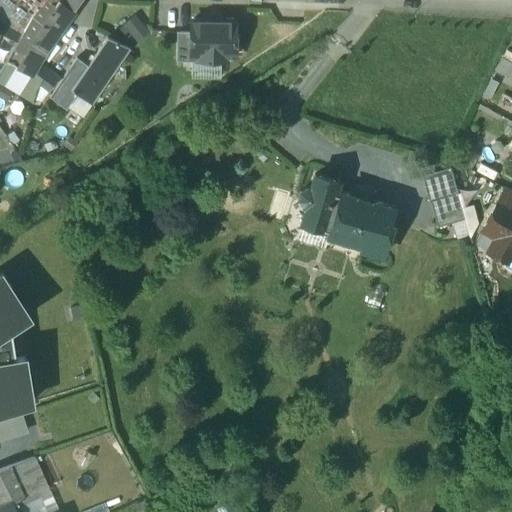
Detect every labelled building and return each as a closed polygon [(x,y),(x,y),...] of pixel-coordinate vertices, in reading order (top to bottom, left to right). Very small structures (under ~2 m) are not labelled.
[(18,5),(12,0),(0,0),(0,21),(8,26),(21,33),(33,12),(21,1),(18,5)] [(50,0),(42,0),(33,12),(21,33),(13,47),(6,59),(15,65),(31,74),(32,74),(37,63),(44,50),(56,33),(57,34),(77,10),(75,8),(60,0),(56,0),(54,3),(50,0)] [(19,0),(21,1),(33,12),(42,0),(50,0),(54,3),(56,0),(60,0),(75,8),(81,0),(19,0)] [(137,44),(148,34),(135,18),(123,28),(137,44)] [(220,21),(206,21),(207,19),(204,19),(204,22),(191,22),(191,33),(190,58),(192,58),(203,58),(203,61),(221,61),(221,58),(234,59),(235,23),(222,23),(222,20),(220,20),(220,21)] [(0,30),(5,33),(8,26),(0,21),(0,30)] [(21,33),(8,26),(5,33),(0,30),(0,40),(13,47),(21,33)] [(191,33),(177,32),(176,62),(192,63),(192,58),(190,58),(191,33)] [(77,59),(50,97),(66,108),(76,94),(93,106),(131,51),(107,38),(88,67),(77,59)] [(0,40),(0,69),(3,64),(6,59),(13,47),(0,40)] [(15,65),(6,59),(3,64),(0,69),(0,79),(5,82),(15,65)] [(37,63),(32,74),(31,74),(24,83),(35,90),(37,84),(48,70),(37,63)] [(58,78),(48,70),(37,84),(47,92),(58,78)] [(451,170),(422,178),(429,204),(430,204),(458,196),(451,170)] [(373,205),(354,199),(342,195),(341,197),(335,195),(339,183),(315,176),(311,190),(308,189),(301,192),(299,200),(303,207),(310,209),(305,225),(330,233),(329,237),(364,247),(362,252),(382,258),(392,225),(389,224),(393,210),(373,204),(373,205)] [(511,253),(511,194),(506,191),(484,231),(497,239),(490,252),(507,262),(511,253)] [(458,196),(430,204),(438,230),(465,222),(458,196)] [(3,295),(12,289),(2,275),(0,276),(0,338),(11,331),(22,323),(3,295)] [(0,338),(0,361),(16,359),(11,331),(0,338)] [(0,416),(24,411),(18,376),(29,374),(26,357),(16,359),(0,361),(0,416)] [(0,418),(0,443),(27,434),(20,412),(0,418)] [(35,458),(9,467),(23,498),(48,487),(35,458)] [(9,467),(0,469),(0,507),(11,502),(12,503),(23,498),(9,467)] [(0,507),(0,511),(10,511),(15,510),(12,503),(11,502),(0,507)]
